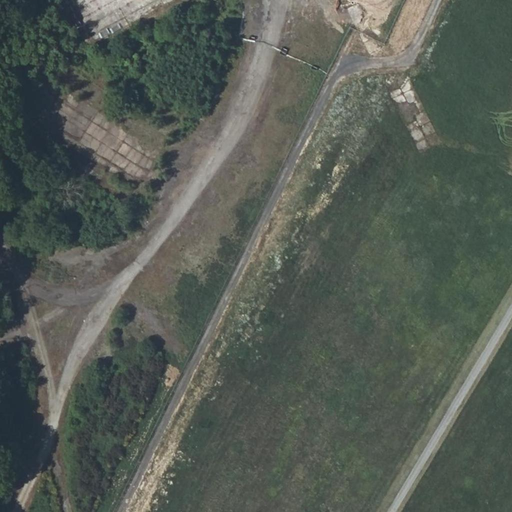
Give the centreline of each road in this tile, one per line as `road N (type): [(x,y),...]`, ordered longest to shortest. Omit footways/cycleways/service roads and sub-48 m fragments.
road 1 (unclassified): [(12,511),(109,298),(246,117),(286,0)]
road 2 (track): [(367,0),(118,511)]
road 3 (track): [(57,417),(0,236)]
